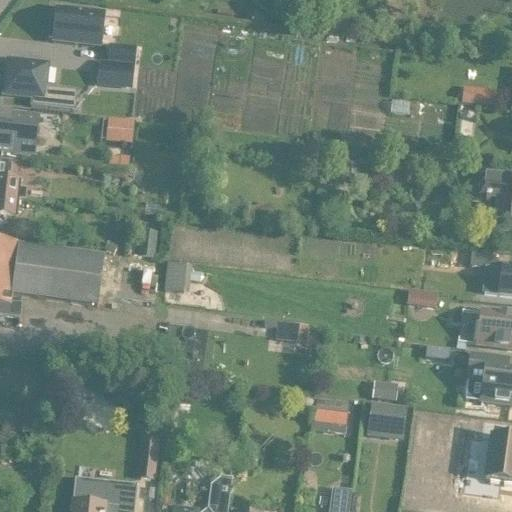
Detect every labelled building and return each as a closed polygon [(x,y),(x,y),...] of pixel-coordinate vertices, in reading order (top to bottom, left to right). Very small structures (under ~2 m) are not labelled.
[(52,18),(48,18),(46,33),(50,34),(49,37),(97,44),(101,11),(54,5),(52,18)] [(135,51),(107,48),(105,62),(133,65),(135,51)] [(71,108),(73,88),(41,85),(44,63),(8,59),(7,71),(3,70),(0,92),(28,95),(27,104),(71,108)] [(97,64),(96,76),(106,77),(104,88),(130,91),(133,68),(97,64)] [(461,90),(460,106),(480,109),(482,93),(461,90)] [(0,152),(16,155),(32,157),(36,118),(21,116),(0,114),(0,152)] [(117,131),(116,150),(126,150),(127,131),(117,131)] [(468,153),(464,148),(456,147),(455,159),(468,160),(468,153)] [(336,155),(334,172),(364,176),(366,159),(336,155)] [(129,160),(119,159),(119,160),(109,159),(107,169),(128,171),(129,160)] [(0,199),(18,201),(23,202),(24,198),(25,190),(19,190),(20,181),(7,180),(9,164),(0,162),(0,199)] [(511,232),(511,180),(494,178),(494,179),(475,177),(473,204),(474,204),(474,202),(480,203),(476,247),(495,249),(497,231),(511,232)] [(0,218),(15,220),(18,201),(0,199),(0,218)] [(268,207),(264,209),(254,213),(260,225),(274,219),(268,207)] [(433,233),(418,231),(417,240),(432,242),(433,233)] [(138,234),(136,259),(153,261),(156,236),(138,234)] [(10,296),(16,247),(17,245),(0,242),(0,317),(18,320),(20,306),(9,304),(10,296)] [(103,251),(112,257),(116,249),(107,244),(103,251)] [(16,247),(10,296),(96,308),(103,259),(16,247)] [(456,252),(455,266),(467,268),(469,253),(456,252)] [(470,255),(469,268),(484,270),(493,271),(494,258),(470,255)] [(484,270),(482,293),(498,295),(497,297),(511,298),(511,267),(508,267),(507,272),(500,271),(500,272),(493,271),(484,270)] [(406,306),(434,309),(435,296),(407,293),(406,306)] [(511,319),(480,315),(476,347),(511,351),(511,319)] [(307,328),(263,323),(262,329),(275,331),(274,338),(290,340),(290,344),(305,346),(307,328)] [(505,363),(469,358),(466,382),(463,402),(511,408),(511,378),(503,377),(505,363)] [(134,383),(152,386),(154,377),(135,374),(134,383)] [(375,382),(372,399),(394,402),(396,385),(375,382)] [(294,408),(298,414),(305,415),(310,411),(311,404),(307,399),(301,398),(295,402),(294,408)] [(172,399),(170,411),(186,413),(188,401),(172,399)] [(24,402),(19,434),(40,437),(44,405),(24,402)] [(312,421),(344,425),(347,406),(314,402),(312,421)] [(366,432),(401,436),(405,409),(370,404),(366,432)] [(138,455),(135,479),(151,480),(154,456),(156,436),(140,435),(138,455)] [(511,443),(489,440),(483,482),(511,486),(511,443)] [(178,511),(226,511),(230,481),(218,479),(210,486),(207,511),(204,511),(183,511),(179,511),(178,511)] [(71,507),(70,511),(133,511),(136,487),(88,482),(73,481),(71,507)] [(347,511),(350,494),(332,492),(329,511),(347,511)] [(37,494),(25,493),(24,500),(28,506),(36,507),(37,494)]
